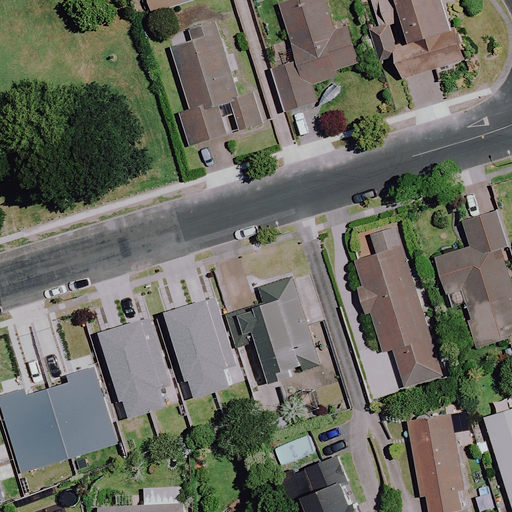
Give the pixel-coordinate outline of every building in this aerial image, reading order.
[(147,0),(152,13),(193,0),(147,0)] [(334,29),(325,0),(301,0),(280,7),(297,61),(272,69),(286,113),(317,103),(312,86),(337,78),(335,73),(359,65),(346,25),(334,29)] [(372,0),(383,29),(367,35),(377,61),(394,55),(399,67),(459,45),(442,0),(372,0)] [(239,99),(217,25),(190,33),(194,44),(173,50),(191,111),(180,114),(190,147),(262,126),(253,95),(239,99)] [(507,247),(495,213),(463,224),(472,248),(436,260),(452,309),(463,305),(477,346),(511,334),(511,285),(500,249),(507,247)] [(440,379),(398,228),(372,235),(378,256),(356,262),(363,287),(359,288),(366,315),(372,314),(383,354),(394,351),(404,389),(440,379)] [(319,361),(291,279),(261,289),(266,304),(257,307),(262,322),(253,325),(273,384),(287,379),(285,372),(319,361)] [(229,358),(217,314),(103,345),(116,391),(156,380),(163,405),(199,395),(192,368),(229,358)] [(109,429),(84,349),(35,365),(48,407),(0,421),(0,444),(5,462),(109,429)] [(511,409),(485,419),(511,505),(511,409)] [(465,489),(449,413),(408,422),(426,511),(466,511),(462,490),(465,489)] [(356,511),(335,456),(304,468),(309,481),(298,485),(307,511),(356,511)] [(184,511),(183,487),(144,491),(145,506),(98,509),(98,511),(184,511)]
